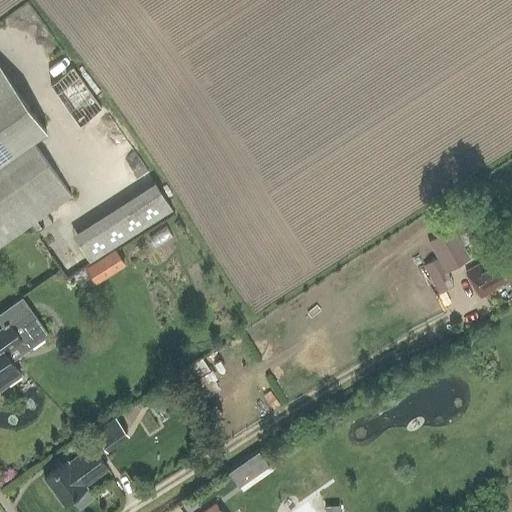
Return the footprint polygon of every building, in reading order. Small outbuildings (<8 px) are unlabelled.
[(0,244),(8,239),(71,195),(32,140),(47,130),(0,63),(0,244)] [(51,83),(80,124),(102,108),(74,67),(51,83)] [(156,181),(73,233),(91,261),(173,209),(156,181)] [(447,274),(471,260),(453,229),(429,243),(447,274)] [(511,253),(510,250),(468,275),(481,300),(511,281),(511,253)] [(116,252),(96,264),(105,279),(126,267),(116,252)] [(6,329),(4,326),(0,329),(0,388),(21,374),(14,364),(9,355),(26,343),(31,350),(52,335),(34,310),(12,325),(6,329)] [(188,366),(209,403),(227,393),(206,356),(188,366)] [(94,433),(108,452),(130,436),(120,422),(126,417),(122,412),(94,433)] [(70,460),(46,476),(64,504),(74,497),(81,507),(95,498),(86,484),(109,469),(94,446),(71,461),(70,460)] [(270,465),(260,450),(250,457),(260,472),(270,465)]
